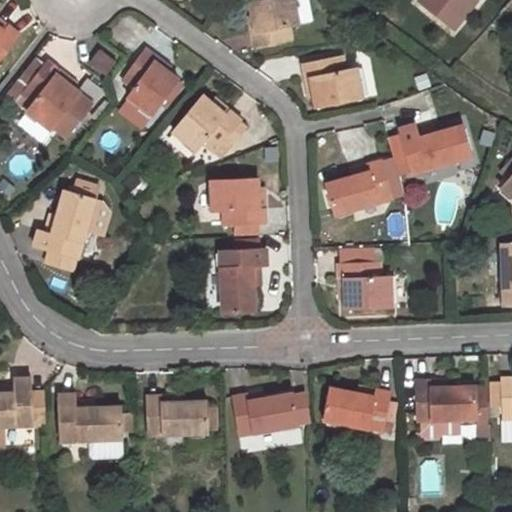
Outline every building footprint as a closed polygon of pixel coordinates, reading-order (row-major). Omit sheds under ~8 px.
[(299,24),(298,21),(293,0),(259,0),(249,2),(255,32),(250,32),(253,48),(293,40),(290,25),(299,24)] [(293,0),(298,21),(309,19),(305,0),(293,0)] [(418,0),(418,1),(453,29),(475,0),(418,0)] [(0,59),(19,34),(7,24),(3,30),(0,27),(0,59)] [(150,112),(152,113),(178,80),(167,72),(155,63),(158,59),(145,48),(121,79),(132,88),(127,96),(129,98),(150,112)] [(89,63),(105,75),(115,62),(99,50),(89,63)] [(310,77),(315,107),(361,97),(355,67),(344,69),(341,56),(302,63),(305,78),(310,77)] [(28,85),(44,64),(37,57),(20,79),(28,85)] [(155,63),(167,72),(172,66),(159,57),(158,59),(155,63)] [(80,94),(81,93),(56,74),(59,71),(47,61),(44,64),(28,85),(22,92),(33,101),(27,110),(52,129),(54,126),(67,136),(93,104),(80,94)] [(28,85),(20,79),(7,95),(27,110),(33,101),(22,92),(28,85)] [(222,157),(235,140),(229,136),(240,121),(242,120),(229,111),(226,115),(201,96),(173,130),(196,151),(203,143),(222,157)] [(150,112),(129,98),(121,110),(141,124),(150,112)] [(229,136),(235,140),(247,126),(240,121),(229,136)] [(490,121),(487,132),(494,133),(498,124),(490,121)] [(400,136),(410,169),(410,172),(472,155),(463,126),(436,133),(419,138),(417,131),(416,124),(397,128),(400,136)] [(434,126),(417,131),(419,138),(436,133),(434,126)] [(389,139),(398,172),(410,169),(400,136),(389,139)] [(381,160),(366,165),(368,171),(351,176),(324,184),(333,215),(392,197),(382,163),(381,160)] [(382,163),(392,197),(399,194),(389,161),(382,163)] [(368,171),(366,165),(349,170),(351,176),(368,171)] [(511,173),(500,186),(511,196),(511,173)] [(223,224),(234,224),(257,223),(263,222),(262,207),(258,207),(256,178),(211,179),(213,210),(222,211),(223,224)] [(52,232),(44,230),(39,228),(34,245),(48,249),(76,258),(84,230),(101,235),(107,213),(100,202),(93,200),(93,198),(64,189),(57,215),(52,232)] [(49,212),(44,230),(52,232),(57,215),(49,212)] [(257,223),(234,224),(234,234),(258,233),(257,223)] [(235,249),(256,247),(256,238),(235,240),(235,249)] [(511,242),(501,243),(503,306),(511,305),(511,242)] [(254,311),(253,286),(253,267),(260,266),(265,266),(265,247),(256,247),(235,249),(221,249),(223,312),(254,311)] [(76,258),(48,249),(44,262),(72,270),(76,258)] [(344,280),(345,308),(390,307),(390,277),(379,276),(379,261),(339,264),(339,280),(344,280)] [(13,393),(0,393),(0,444),(3,445),(2,425),(33,423),(33,421),(32,391),(31,378),(13,379),(13,385),(13,393)] [(501,407),(502,441),(511,441),(511,379),(500,380),(500,384),(500,390),(492,390),(492,407),(501,407)] [(448,380),(430,381),(431,389),(449,388),(448,380)] [(431,389),(430,381),(414,381),(415,406),(415,419),(420,419),(420,434),(458,433),(458,418),(474,418),(475,426),(486,425),(485,397),(476,397),(475,387),(449,388),(431,389)] [(0,385),(0,393),(13,393),(13,385),(0,385)] [(372,397),(373,390),(356,387),(356,393),(372,397)] [(485,387),(475,387),(476,397),(485,397),(485,387)] [(391,394),(373,390),(372,397),(356,393),(329,388),(322,419),(383,430),(391,394)] [(264,390),(248,394),(250,401),(265,398),(264,390)] [(41,391),(32,391),(33,421),(42,421),(41,391)] [(250,401),(248,394),(232,397),(239,436),(298,425),(293,395),(292,393),(265,398),(250,401)] [(293,395),(298,425),(309,423),(303,393),(293,395)] [(75,408),(75,400),(75,395),(57,395),(58,441),(89,439),(89,454),(94,457),(120,456),(118,439),(122,438),(122,430),(121,415),(121,406),(94,407),(75,408)] [(147,432),(145,396),(137,397),(137,432),(147,432)] [(161,396),(145,396),(147,432),(146,434),(209,432),(207,401),(179,402),(162,402),(161,396)] [(94,398),(75,400),(75,408),(94,407),(94,398)] [(415,419),(415,406),(402,406),(403,435),(420,434),(420,419),(415,419)] [(131,414),(121,415),(122,430),(132,430),(131,414)] [(4,429),(6,444),(33,442),(31,427),(4,429)]
